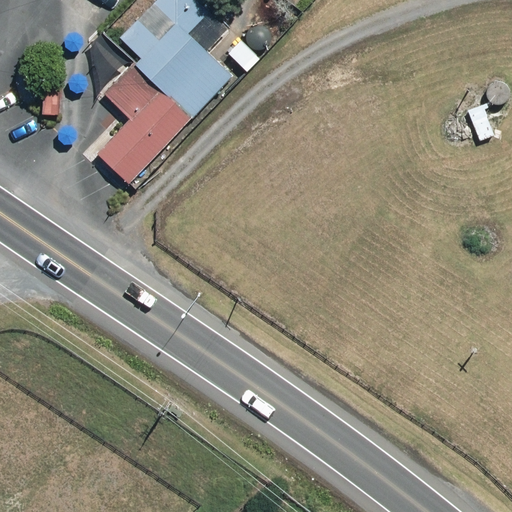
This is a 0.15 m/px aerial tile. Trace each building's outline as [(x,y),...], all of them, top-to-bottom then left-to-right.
[(190,47),(211,25),(184,0),(134,0),(102,34),(124,55),(119,60),(117,59),(87,90),(113,115),(80,150),(112,180),(216,71),(190,47)] [(283,0),(300,14),(312,0),(283,0)] [(241,43),(228,56),(246,75),(260,62),(241,43)] [(511,97),(504,81),(482,91),(491,111),(511,101),(511,97)] [(60,88),(42,88),(41,117),(59,117),(60,88)] [(472,115),(483,143),(499,137),(489,109),(472,115)]
